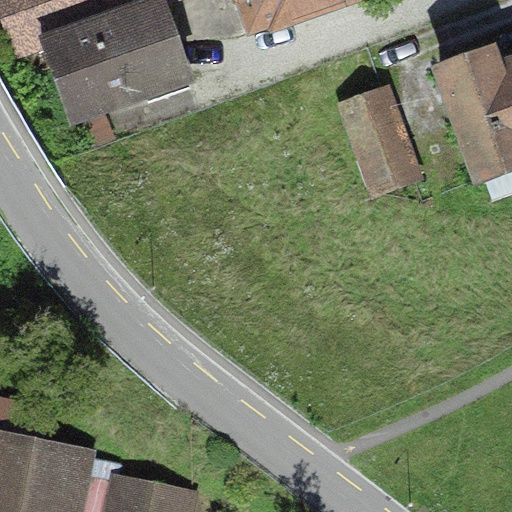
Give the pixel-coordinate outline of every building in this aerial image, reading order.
[(0,0),(0,6),(18,61),(45,52),(76,145),(194,105),(164,15),(210,0),(0,0)] [(364,0),(236,0),(249,34),(269,27),(273,37),(366,4),(364,0)] [(431,71),(473,182),(511,167),(511,56),(484,67),(479,53),(431,71)] [(339,106),(369,190),(408,177),(378,93),(339,106)] [(0,434),(0,511),(169,511),(176,483),(110,469),(107,482),(91,479),(96,455),(0,434)]
